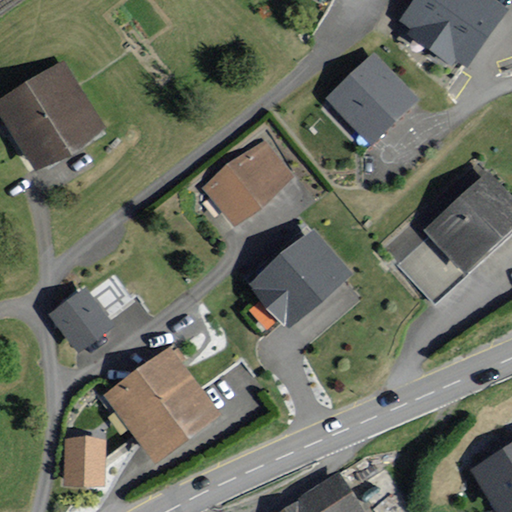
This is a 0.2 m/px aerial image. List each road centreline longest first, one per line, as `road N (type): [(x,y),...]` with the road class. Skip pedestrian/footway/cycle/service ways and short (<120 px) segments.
road 1 (residential): [(40,194),(47,284),(41,324),(55,393),(39,511)]
road 2 (secondary): [(334,434),(511,358)]
road 3 (secondary): [(165,511),(334,434)]
